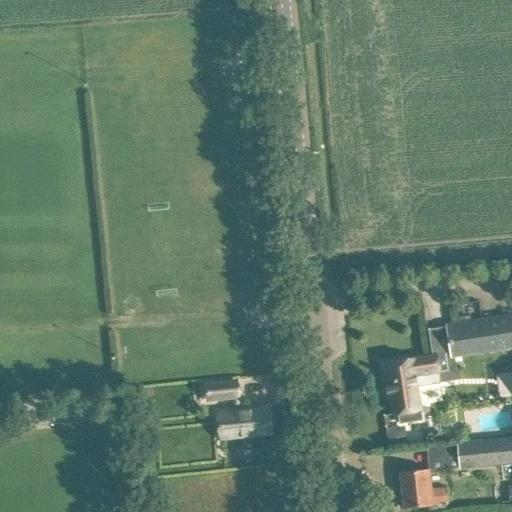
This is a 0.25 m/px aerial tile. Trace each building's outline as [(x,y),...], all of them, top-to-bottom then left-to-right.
[(511,315),(467,322),(447,325),(452,357),(472,354),(511,347),(511,315)] [(443,381),(439,353),(381,362),(386,396),(391,395),(394,414),(398,413),(400,423),(422,419),(418,389),(440,385),(440,381),(443,381)] [(236,380),(204,384),(206,399),(238,396),(236,380)] [(268,407),(249,409),(220,412),(222,438),(271,433),(268,407)] [(511,462),(511,438),(458,443),(460,467),(511,462)] [(448,502),(447,487),(431,489),(429,469),(401,471),(404,507),(432,505),(432,504),(445,503),(445,505),(447,504),(447,502),(448,502)]
